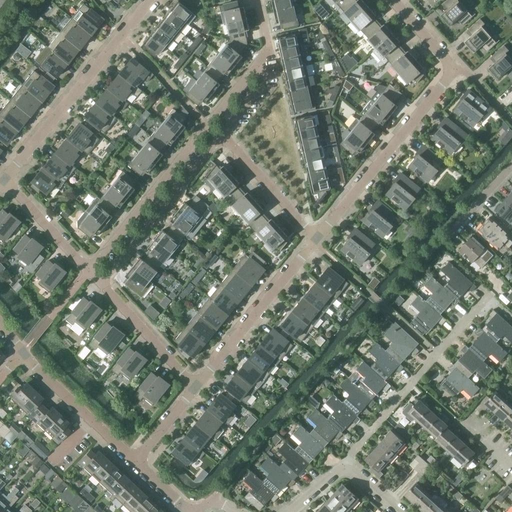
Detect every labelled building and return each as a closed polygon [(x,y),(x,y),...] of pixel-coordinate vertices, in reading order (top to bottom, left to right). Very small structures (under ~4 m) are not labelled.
[(0,0),(0,18),(4,21),(18,0),(0,0)] [(274,12),(294,8),(291,0),(273,0),(271,1),(274,12)] [(351,21),(368,7),(361,0),(357,0),(356,1),(355,0),(348,0),(340,8),(344,12),(343,13),(351,21)] [(473,17),(467,11),(458,0),(447,0),(443,4),(448,9),(440,16),(450,27),(458,20),(462,25),(463,26),(473,17)] [(177,1),(170,10),(187,24),(189,25),(196,16),(177,1)] [(238,2),(219,6),(223,24),(227,23),(246,19),(244,7),(239,8),(238,2)] [(102,20),(83,4),(71,18),(87,31),(86,32),(90,35),(91,35),(90,34),(98,25),(94,22),(98,17),(102,20)] [(364,34),(376,23),(372,19),(376,16),(368,7),(351,21),(359,30),(360,30),(364,34)] [(294,8),(274,12),(277,24),(281,23),(283,29),(299,25),(297,18),(296,19),(294,8)] [(187,24),(170,10),(164,18),(180,32),(187,24)] [(327,12),(321,18),(324,22),(330,16),(327,12)] [(82,37),(86,32),(87,31),(71,18),(59,33),(75,46),(79,49),(86,40),(82,37)] [(180,32),(164,18),(157,27),(173,40),(180,32)] [(246,19),(227,23),(229,34),(228,34),(229,40),(247,44),(244,31),(249,30),(246,19)] [(474,53),(481,46),(486,52),(487,52),(497,43),(482,27),(485,24),(480,19),(467,30),(472,35),(464,42),(474,53)] [(375,48),(392,33),(384,24),(380,28),(376,23),(364,34),(368,39),(367,39),(375,48)] [(205,35),(211,29),(207,26),(202,32),(205,35)] [(173,40),(157,27),(150,35),(164,47),(166,49),(173,40)] [(320,40),(325,38),(321,30),(317,33),(320,40)] [(71,51),(75,46),(59,33),(47,48),(50,50),(63,60),(63,61),(67,64),(67,63),(74,54),(71,51)] [(277,38),(280,49),(302,44),(300,33),(278,38),(277,37),(277,38)] [(375,48),(372,51),(384,64),(388,61),(400,50),(396,45),(400,42),(392,33),(375,48)] [(164,47),(150,35),(143,43),(157,55),(164,47)] [(193,42),(197,46),(202,39),(198,36),(193,42)] [(220,54),(235,67),(243,57),(239,54),(247,44),(229,40),(226,44),(227,45),(220,54)] [(326,50),(330,47),(326,40),(322,43),(326,50)] [(197,46),(193,42),(188,49),(192,52),(197,46)] [(282,60),(304,55),(301,45),(302,44),(280,49),(282,60)] [(21,45),(16,51),(21,56),(26,49),(21,45)] [(504,45),(491,57),(496,62),(488,69),(498,80),(511,66),(511,60),(506,53),(509,51),(504,45)] [(330,47),(326,50),(329,57),(334,54),(330,47)] [(59,65),(63,61),(63,60),(50,50),(38,64),(55,78),(63,68),(59,65)] [(399,74),(416,60),(408,51),(404,54),(400,50),(388,61),(392,65),(391,66),(399,74)] [(179,59),(183,62),(188,56),(184,53),(179,59)] [(207,67),(220,77),(224,73),(228,76),(235,67),(220,54),(213,63),(211,62),(207,67)] [(346,54),(340,60),(347,73),(357,63),(352,57),(350,59),(346,54)] [(153,75),(135,55),(132,60),(136,63),(132,68),(128,64),(120,74),(124,77),(137,87),(143,79),(147,82),(153,75)] [(284,70),(306,65),(304,55),(282,60),(284,70)] [(183,62),(179,59),(174,65),(178,68),(183,62)] [(336,70),(340,67),(337,60),(332,62),(336,70)] [(416,60),(399,74),(407,83),(413,78),(416,83),(417,83),(424,75),(423,74),(423,75),(420,72),(424,68),(416,60)] [(287,81),(308,76),(306,65),(284,70),(287,81)] [(220,77),(207,67),(203,72),(204,73),(197,82),(213,94),(220,85),(216,82),(220,77)] [(340,67),(336,70),(340,77),(344,74),(340,67)] [(21,85),(41,102),(41,101),(48,92),(45,89),(49,84),(53,87),(33,71),(21,85)] [(289,91),(311,86),(308,76),(287,81),(289,91)] [(137,87),(124,77),(120,82),(116,79),(109,88),(125,101),(133,92),(137,96),(141,91),(137,87)] [(197,82),(192,78),(183,90),(186,93),(184,95),(197,106),(202,100),(205,103),(213,94),(197,82)] [(385,88),(398,99),(402,94),(389,83),(385,88)] [(41,102),(21,85),(10,100),(29,116),(37,107),(33,104),(37,99),(41,102)] [(292,102),(313,97),(311,86),(289,91),(292,102)] [(125,101),(109,88),(108,88),(112,91),(108,96),(104,93),(97,102),(117,118),(114,116),(120,108),(123,110),(128,104),(125,101)] [(398,99),(385,88),(381,94),(382,94),(375,103),(390,116),(398,107),(394,104),(398,99)] [(455,111),(467,120),(473,126),(482,115),(483,117),(490,108),(468,90),(461,99),(463,100),(455,111)] [(313,97),(292,102),(294,113),(295,113),(295,112),(316,108),(313,97)] [(29,116),(10,100),(0,111),(0,115),(18,130),(25,121),(21,118),(25,113),(29,116)] [(379,122),(383,125),(390,116),(375,103),(372,101),(361,114),(362,116),(368,120),(376,127),(379,122)] [(117,118),(97,102),(97,103),(100,106),(96,111),(93,108),(85,117),(105,133),(115,120),(117,118)] [(170,115),(163,124),(178,137),(186,127),(182,124),(186,119),(185,118),(189,113),(184,107),(179,113),(173,109),(169,114),(170,115)] [(17,131),(18,130),(0,115),(0,140),(6,145),(13,135),(10,132),(14,127),(17,131)] [(298,130),(315,126),(312,116),(296,119),(296,118),(295,119),(298,130)] [(355,117),(347,127),(352,131),(368,143),(375,134),(372,131),(376,127),(368,120),(362,116),(358,120),(355,117)] [(432,139),(451,154),(459,143),(461,144),(468,136),(446,118),(439,126),(441,128),(432,139)] [(504,122),(500,127),(506,132),(510,128),(504,122)] [(68,138),(88,154),(100,139),(80,123),(79,124),(83,127),(79,132),(75,129),(68,138)] [(150,137),(163,147),(167,143),(171,146),(178,137),(163,124),(156,133),(155,132),(150,137)] [(300,141),(317,137),(315,126),(298,130),(300,141)] [(368,143),(352,131),(345,140),(344,139),(340,144),(353,155),(357,150),(360,153),(368,143)] [(113,137),(109,141),(114,146),(118,141),(113,137)] [(140,152),(156,164),(163,155),(160,152),(163,147),(150,137),(146,142),(147,143),(140,152)] [(303,151),(320,147),(317,137),(300,141),(303,151)] [(88,154),(68,138),(71,141),(67,146),(64,143),(56,152),(56,153),(60,156),(73,166),(84,152),(87,154),(88,154)] [(410,166),(428,181),(437,170),(429,163),(435,155),(423,145),(416,154),(418,156),(410,166)] [(305,162),(322,158),(320,147),(303,151),(305,162)] [(156,164),(140,152),(133,160),(132,159),(128,165),(141,176),(145,170),(148,173),(156,164)] [(52,158),(44,167),(48,170),(61,180),(61,181),(64,183),(76,168),(73,166),(60,156),(56,161),(52,158)] [(308,172),(324,169),(322,158),(305,162),(308,172)] [(210,160),(206,165),(211,169),(215,164),(210,160)] [(217,188),(232,174),(224,165),(220,169),(216,165),(216,164),(209,173),(203,180),(203,181),(213,191),(217,188)] [(324,169),(308,172),(310,183),(327,179),(327,178),(324,169)] [(61,180),(48,170),(44,175),(40,172),(33,182),(34,183),(31,186),(38,192),(41,188),(49,195),(56,187),(58,188),(60,188),(64,183),(61,181),(61,180)] [(112,186),(128,199),(135,190),(132,187),(136,181),(123,171),(118,177),(119,177),(112,186)] [(387,194),(406,209),(415,198),(413,197),(419,188),(401,173),(394,182),(396,183),(387,194)] [(232,174),(217,188),(224,196),(223,197),(228,202),(240,191),(236,186),(239,183),(232,174)] [(328,178),(327,178),(327,179),(310,183),(313,195),(313,194),(318,192),(320,202),(319,202),(320,203),(328,193),(327,193),(326,190),(330,189),(328,178)] [(100,199),(113,210),(117,205),(120,208),(128,199),(112,186),(105,195),(104,194),(100,199)] [(241,214),(256,201),(248,192),(244,195),(240,191),(228,202),(232,207),(233,206),(241,214)] [(511,192),(503,201),(511,209),(511,192)] [(199,206),(203,201),(196,196),(192,201),(199,206)] [(100,199),(97,197),(86,211),(105,226),(113,217),(109,214),(113,210),(100,199)] [(185,202),(177,212),(194,225),(199,229),(206,220),(212,213),(208,208),(205,211),(199,206),(192,201),(188,205),(185,202)] [(205,211),(209,206),(203,201),(199,206),(205,211)] [(251,229),(264,217),(260,213),(263,210),(256,201),(241,214),(248,223),(247,224),(251,229)] [(364,222),(383,237),(392,226),(384,219),(390,211),(378,201),(371,209),(373,211),(364,222)] [(511,209),(503,201),(495,210),(505,219),(510,224),(511,221),(511,209)] [(64,209),(59,205),(55,209),(60,214),(64,209)] [(71,211),(66,208),(61,214),(66,218),(71,211)] [(105,226),(86,211),(77,221),(77,228),(90,238),(94,233),(98,236),(105,226)] [(21,223),(22,223),(10,213),(7,217),(1,212),(0,213),(0,239),(3,242),(20,222),(21,223)] [(170,228),(182,239),(186,235),(191,239),(199,229),(194,225),(177,212),(170,221),(173,224),(170,228)] [(58,221),(62,217),(58,213),(54,217),(58,221)] [(265,241),(279,227),(271,218),(268,222),(264,217),(251,229),(256,233),(257,232),(265,241)] [(489,217),(483,225),(508,248),(511,243),(511,242),(508,238),(510,236),(489,217)] [(483,225),(477,231),(498,250),(501,246),(506,251),(508,248),(483,225)] [(279,227),(265,241),(273,250),(276,246),(280,250),(281,251),(287,242),(286,242),(284,239),(287,236),(279,227)] [(155,239),(172,253),(179,244),(182,239),(170,228),(166,233),(162,230),(155,239)] [(342,249),(360,264),(369,253),(368,252),(374,244),(355,229),(348,237),(350,239),(342,249)] [(26,233),(13,249),(18,253),(16,256),(25,264),(23,267),(32,274),(44,258),(38,253),(43,246),(32,236),(31,238),(26,233)] [(472,236),(465,244),(481,259),(486,263),(493,255),(485,248),(472,236)] [(147,256),(160,267),(164,262),(172,253),(155,239),(147,248),(151,251),(147,256)] [(458,251),(471,263),(473,261),(481,268),(486,263),(481,259),(465,244),(458,251)] [(253,251),(248,256),(261,267),(265,262),(253,251)] [(245,254),(233,268),(249,281),(249,282),(253,285),(260,275),(257,272),(261,267),(248,256),(245,254)] [(132,267),(149,281),(157,272),(156,271),(160,267),(147,256),(143,261),(140,258),(132,267)] [(49,292),(51,289),(65,272),(67,274),(67,273),(56,264),(53,267),(46,262),(37,274),(43,279),(39,284),(49,292)] [(443,287),(457,300),(468,289),(472,292),(476,287),(449,262),(441,271),(450,279),(443,287)] [(149,281),(132,267),(125,276),(128,279),(124,284),(142,298),(153,284),(149,281)] [(200,267),(194,275),(200,279),(206,271),(200,267)] [(245,287),(249,282),(249,281),(233,268),(221,283),(237,296),(241,299),(248,290),(245,287)] [(317,282),(320,285),(321,285),(336,298),(348,283),(333,270),(328,276),(324,273),(317,282)] [(425,301),(440,315),(450,303),(454,307),(459,301),(457,300),(443,287),(432,276),(424,285),(433,293),(425,301)] [(233,301),(237,296),(221,283),(210,297),(226,310),(225,311),(229,314),(237,304),(233,301)] [(305,297),(309,300),(309,299),(325,312),(336,298),(321,285),(320,285),(316,290),(313,287),(305,297)] [(440,315),(425,301),(419,295),(411,304),(420,312),(412,320),(425,332),(427,334),(437,322),(441,325),(446,320),(440,315)] [(360,296),(350,306),(355,311),(365,300),(360,296)] [(221,316),(225,311),(226,310),(210,297),(198,312),(214,325),(217,328),(225,319),(221,316)] [(293,311),(297,314),(313,327),(325,312),(309,299),(309,300),(304,305),(301,302),(293,311)] [(75,322),(84,330),(101,309),(91,301),(88,305),(82,300),(66,320),(73,325),(75,322)] [(150,305),(145,311),(154,319),(159,313),(150,305)] [(493,310),(489,315),(492,318),(482,330),(496,343),(504,335),(511,342),(511,326),(493,310)] [(210,330),(214,325),(198,312),(186,326),(202,339),(206,342),(213,333),(210,330)] [(282,325),(301,341),(313,327),(297,314),(293,319),(289,316),(282,325)] [(385,350),(400,364),(410,352),(414,356),(419,350),(415,347),(418,343),(395,322),(393,324),(389,320),(381,329),(385,333),(384,334),(393,342),(385,350)] [(412,320),(409,324),(422,336),(425,332),(412,320)] [(97,347),(107,355),(123,334),(112,325),(110,329),(104,325),(89,345),(95,350),(97,347)] [(198,344),(202,339),(186,326),(174,341),(185,349),(182,353),(188,358),(191,354),(194,357),(202,347),(198,344)] [(372,327),(368,332),(372,336),(376,331),(372,327)] [(496,343),(482,330),(480,328),(476,333),(479,337),(469,348),(483,361),(491,353),(500,362),(508,353),(496,343)] [(261,344),(265,347),(281,360),(293,345),(277,332),(272,338),(269,335),(261,344)] [(400,364),(385,350),(377,342),(369,351),(378,359),(370,367),(385,380),(395,369),(399,372),(404,367),(400,364)] [(492,370),(483,361),(469,348),(465,345),(460,350),(464,353),(454,365),(468,378),(476,370),(485,378),(492,370)] [(249,359),(253,362),(253,361),(269,374),(281,360),(265,347),(261,352),(257,349),(249,359)] [(120,372),(130,380),(146,359),(137,351),(133,355),(128,350),(111,370),(118,375),(120,372)] [(238,373),(241,376),(242,376),(257,389),(269,374),(253,361),(253,362),(249,367),(245,364),(238,373)] [(390,385),(385,380),(370,367),(364,361),(356,369),(365,378),(357,386),(372,398),(382,387),(386,390),(390,385)] [(479,388),(468,378),(454,365),(452,364),(447,369),(451,372),(440,384),(455,397),(463,389),(472,397),(479,388)] [(143,397),(152,405),(169,385),(159,376),(156,380),(150,375),(134,395),(140,400),(143,397)] [(226,387),(245,403),(257,389),(242,376),(241,376),(237,381),(233,378),(226,387)] [(375,402),(372,398),(357,386),(349,377),(341,386),(350,394),(342,402),(356,415),(367,404),(371,407),(375,402)] [(322,383),(327,387),(331,382),(326,378),(322,383)] [(19,407),(35,390),(30,385),(29,386),(26,383),(19,390),(17,387),(11,394),(13,396),(10,399),(19,407)] [(484,404),(494,412),(508,396),(499,387),(484,404)] [(31,419),(43,407),(39,402),(42,399),(39,395),(40,394),(35,390),(19,407),(31,419)] [(360,418),(356,415),(342,402),(333,394),(326,403),(335,411),(327,419),(341,432),(352,420),(355,424),(360,418)] [(311,395),(307,400),(315,407),(318,403),(317,402),(318,401),(311,395)] [(511,410),(511,398),(508,396),(494,412),(503,420),(511,410)] [(220,402),(216,399),(209,409),(212,412),(212,411),(225,422),(228,425),(236,415),(233,413),(237,407),(224,397),(220,402)] [(417,421),(429,408),(419,400),(414,406),(411,403),(409,403),(402,411),(402,413),(411,421),(413,421),(415,419),(417,421)] [(10,416),(0,407),(0,417),(5,422),(10,416)] [(44,431),(61,414),(56,409),(55,410),(51,407),(48,411),(43,407),(31,419),(44,431)] [(426,429),(438,417),(429,408),(417,421),(426,429)] [(343,433),(341,432),(327,419),(316,409),(308,417),(317,425),(310,433),(324,447),(335,435),(338,439),(343,433)] [(511,410),(503,420),(511,428),(511,410)] [(221,427),(225,422),(212,411),(212,412),(208,417),(204,414),(197,423),(200,426),(201,426),(214,436),(213,437),(216,439),(224,430),(221,427)] [(61,414),(44,431),(57,443),(69,431),(64,426),(68,423),(64,420),(65,418),(61,414)] [(436,438),(446,427),(448,426),(438,417),(426,429),(436,438)] [(13,423),(8,429),(15,435),(16,435),(20,430),(13,423)] [(403,436),(408,431),(399,423),(395,428),(403,436)] [(2,424),(0,425),(0,434),(3,437),(9,431),(2,424)] [(295,450),(309,463),(320,452),(323,455),(328,450),(324,447),(310,433),(301,425),(293,434),(302,442),(295,450)] [(202,450),(213,437),(214,436),(201,426),(200,426),(196,431),(193,428),(185,437),(189,441),(189,440),(202,451),(202,450)] [(443,448),(455,435),(446,427),(436,438),(434,440),(443,448)] [(282,428),(277,433),(282,437),(287,432),(282,428)] [(20,430),(16,435),(22,440),(27,434),(21,429),(20,430)] [(382,441),(396,453),(405,444),(403,442),(405,440),(394,430),(392,432),(391,431),(382,441)] [(9,431),(3,437),(10,444),(16,437),(9,431)] [(408,431),(403,436),(408,440),(412,435),(408,431)] [(453,456),(465,444),(455,435),(443,448),(453,456)] [(51,450),(38,438),(31,446),(44,458),(51,450)] [(205,453),(202,450),(202,451),(189,440),(189,441),(185,445),(181,442),(171,454),(177,459),(179,457),(190,465),(197,457),(200,459),(205,453)] [(396,453),(382,441),(373,450),(387,463),(396,453)] [(309,463),(295,450),(286,442),(278,451),(286,459),(279,467),(294,480),(304,469),(308,472),(313,467),(309,463)] [(23,443),(17,450),(23,456),(29,449),(23,443)] [(268,444),(263,450),(266,453),(272,447),(268,444)] [(465,444),(453,456),(466,468),(473,459),(470,457),(474,452),(465,444)] [(35,455),(31,450),(27,455),(31,459),(35,455)] [(91,475),(107,458),(102,453),(101,454),(98,451),(94,455),(89,450),(78,462),(91,475)] [(387,463),(373,450),(365,459),(372,466),(369,469),(379,478),(382,474),(379,471),(387,463)] [(43,462),(37,456),(31,463),(36,468),(43,462)] [(296,482),(294,480),(279,467),(268,457),(261,466),(270,474),(262,482),(277,495),(287,484),(291,487),(296,482)] [(99,482),(114,466),(110,463),(112,462),(107,458),(91,475),(99,482)] [(422,459),(413,469),(417,473),(426,463),(422,459)] [(434,459),(430,463),(434,467),(438,462),(434,459)] [(43,463),(38,468),(44,474),(49,469),(43,463)] [(417,473),(413,478),(418,482),(431,467),(426,463),(417,473)] [(107,490),(123,473),(118,468),(117,470),(114,466),(99,482),(107,490)] [(56,474),(50,469),(43,476),(49,482),(56,474)] [(262,482),(252,472),(244,481),(253,489),(242,500),(249,506),(251,503),(259,510),(270,499),(274,502),(279,497),(277,495),(262,482)] [(123,473),(107,490),(112,494),(109,497),(109,498),(111,501),(115,497),(114,497),(129,481),(126,478),(127,477),(123,473)] [(451,482),(456,486),(465,477),(460,473),(451,482)] [(405,479),(401,475),(392,484),(397,488),(405,479)] [(57,477),(51,483),(60,492),(66,485),(57,477)] [(122,504),(138,487),(134,483),(133,484),(129,481),(114,497),(115,497),(122,504)] [(414,504),(426,492),(431,486),(427,482),(422,488),(416,483),(405,496),(414,504)] [(334,494),(350,508),(358,499),(342,484),(334,494)] [(498,495),(503,499),(511,489),(507,485),(498,495)] [(2,493),(0,495),(0,509),(9,499),(14,494),(18,490),(14,487),(6,496),(2,493)] [(74,493),(68,487),(63,493),(69,499),(74,493)] [(138,487),(122,504),(130,511),(145,496),(142,493),(143,492),(138,487)] [(84,488),(80,492),(85,497),(89,493),(84,488)] [(422,511),(423,511),(435,499),(426,492),(414,504),(422,511)] [(458,492),(454,496),(459,500),(463,496),(458,492)] [(91,502),(95,498),(89,493),(85,497),(91,502)] [(9,499),(0,509),(0,511),(10,511),(8,509),(18,497),(14,494),(9,499)] [(83,500),(76,494),(68,503),(75,510),(83,500)] [(350,508),(334,494),(325,503),(335,511),(350,511),(352,511),(350,508)] [(145,496),(130,511),(144,511),(154,502),(150,498),(149,499),(145,496)] [(36,498),(30,505),(34,508),(39,502),(36,498)] [(440,511),(444,508),(446,505),(443,503),(441,505),(435,499),(423,511),(440,511)] [(72,511),(83,511),(89,506),(83,500),(75,510),(73,511),(72,511)] [(154,502),(144,511),(159,511),(161,511),(160,510),(157,508),(158,506),(154,502)] [(335,511),(325,503),(316,511),(335,511)]
